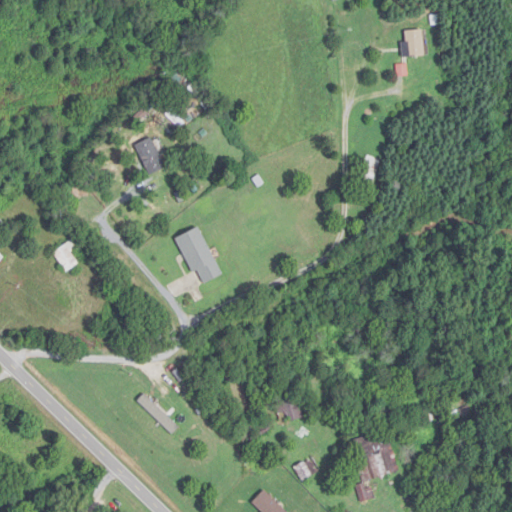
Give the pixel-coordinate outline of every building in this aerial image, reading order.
[(424,29),(406,31),(407,41),(403,42),(404,57),(426,56),(424,29)] [(160,80),(169,90),(186,76),(176,65),(160,80)] [(150,176),(166,168),(152,138),(136,145),(150,176)] [(383,162),(370,156),(359,178),(372,185),(383,162)] [(201,286),(223,275),(199,227),(177,238),(201,286)] [(81,246),(76,238),(54,252),(67,272),(80,264),(72,252),(81,246)] [(276,405),(284,425),(310,414),(302,395),(276,405)] [(266,432),(260,419),(237,430),(244,443),(266,432)] [(362,502),(375,498),(370,481),(399,473),(387,431),(352,441),(363,484),(357,485),(362,502)] [(296,467),(304,482),(322,472),(314,457),(296,467)]
